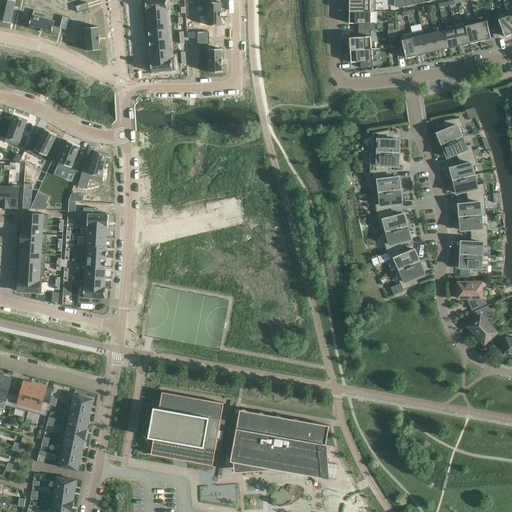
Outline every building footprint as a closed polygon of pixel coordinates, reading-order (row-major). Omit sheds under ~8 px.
[(1,0),(0,7),(0,20),(10,23),(14,8),(21,10),(22,0),(1,0)] [(145,0),(146,10),(167,8),(166,0),(145,0)] [(375,12),(375,0),(349,0),(349,11),(371,11),(371,12),(375,12)] [(221,2),(203,2),(203,16),(207,16),(208,26),(221,25),(221,18),(221,10),(221,2)] [(87,3),(76,6),(78,12),(89,9),(87,3)] [(167,8),(146,10),(146,11),(147,11),(148,20),(167,18),(167,9),(167,8)] [(34,10),(29,28),(37,31),(44,33),(51,34),(55,21),(45,18),(46,14),(34,10)] [(370,23),(371,12),(371,11),(349,11),(349,23),(358,24),(358,30),(370,30),(375,30),(375,23),(370,23)] [(504,37),(511,34),(511,24),(509,15),(508,11),(497,15),(504,37)] [(486,16),(475,19),(480,41),(491,39),(486,16)] [(60,28),(66,30),(69,18),(63,17),(60,28)] [(167,18),(148,20),(149,30),(168,29),(167,18)] [(475,19),(465,21),(466,26),(465,26),(469,44),(480,41),(475,19)] [(465,21),(453,24),(454,28),(455,28),(459,46),(469,44),(465,26),(466,26),(465,21)] [(453,24),(443,26),(444,31),(448,49),(459,46),(455,28),(454,28),(453,24)] [(98,27),(80,28),(81,41),(86,41),(87,51),(101,50),(100,43),(99,35),(98,27)] [(168,29),(149,30),(150,41),(169,39),(168,29)] [(370,30),(358,30),(359,37),(349,38),(350,50),(371,49),(370,30)] [(422,31),(412,33),(413,38),(417,56),(427,53),(423,35),(422,31)] [(444,31),(434,33),(438,51),(448,49),(444,31)] [(412,33),(401,36),(404,48),(405,54),(406,58),(417,56),(413,38),(412,33)] [(434,33),(423,35),(427,53),(438,51),(434,33)] [(169,39),(150,41),(150,51),(170,50),(169,39)] [(222,49),(208,49),(209,73),(222,72),(222,65),(222,57),(222,49)] [(373,67),(371,49),(350,50),(351,62),(360,62),(361,68),(373,67)] [(170,50),(150,51),(151,61),(150,61),(151,62),(174,60),(174,59),(171,59),(170,50)] [(174,60),(151,62),(152,72),(175,70),(174,60)] [(15,116),(4,142),(23,149),(27,138),(22,136),(27,120),(15,116)] [(442,145),(462,137),(458,128),(463,127),(460,118),(443,121),(446,129),(437,133),(442,145)] [(32,141),(27,152),(44,160),(57,135),(45,129),(37,143),(32,141)] [(370,152),(399,153),(399,140),(389,139),(390,130),(373,133),(372,152),(370,152)] [(462,137),(442,145),(447,158),(456,154),(458,159),(474,154),(470,144),(466,146),(462,137)] [(67,141),(57,167),(75,174),(79,163),(74,161),(80,146),(67,141)] [(157,143),(150,181),(196,189),(203,152),(157,143)] [(84,164),(78,187),(86,190),(89,179),(100,182),(107,155),(94,151),(90,165),(84,164)] [(370,173),(388,172),(389,166),(398,166),(399,153),(370,152),(370,173)] [(453,181),(474,176),(472,166),(477,165),(474,154),(458,159),(460,166),(450,168),(453,181)] [(254,156),(217,167),(230,212),(267,201),(254,156)] [(379,193),(400,190),(399,177),(389,178),(388,172),(370,173),(372,173),(373,184),(378,183),(379,193)] [(467,197),(486,194),(483,183),(477,185),(474,176),(453,181),(457,194),(466,191),(467,197)] [(0,207),(7,208),(9,185),(8,187),(0,186),(0,207)] [(9,185),(7,208),(8,208),(8,207),(17,208),(19,186),(9,185)] [(376,213),(393,210),(392,204),(402,203),(400,190),(379,193),(380,202),(375,203),(376,213)] [(459,217),(486,215),(484,195),(486,194),(467,197),(468,203),(458,204),(459,217)] [(49,204),(46,203),(35,198),(31,209),(46,210),(49,204)] [(83,208),(82,225),(108,226),(109,215),(95,214),(95,208),(83,208)] [(381,233),(407,226),(404,214),(394,216),(393,210),(376,213),(381,233)] [(23,214),(23,224),(47,225),(48,215),(43,215),(23,214)] [(486,215),(459,217),(461,230),(470,230),(471,236),(488,235),(487,224),(482,225),(481,216),(486,215)] [(22,233),(47,235),(47,234),(42,234),(43,226),(47,226),(47,225),(23,224),(22,233)] [(82,225),(88,226),(87,235),(85,235),(107,236),(107,227),(108,227),(108,226),(82,225)] [(387,253),(403,248),(401,242),(411,239),(407,226),(381,233),(387,253)] [(275,230),(238,240),(244,265),(245,265),(248,277),(244,300),(246,310),(288,318),(289,318),(290,318),(291,318),(291,317),(292,317),(293,317),(293,316),(294,316),(294,315),(295,315),(295,314),(295,313),(295,312),(295,311),(295,310),(275,230)] [(22,233),(21,243),(46,245),(47,235),(22,233)] [(83,245),(107,247),(107,246),(106,246),(107,236),(85,235),(84,245),(83,245)] [(460,254),(482,256),(482,246),(487,246),(488,235),(471,236),(471,242),(461,241),(460,254)] [(22,244),(21,252),(45,254),(45,253),(41,253),(41,245),(46,245),(21,243),(22,243),(22,244)] [(83,245),(82,255),(107,257),(107,247),(83,245)] [(395,272),(419,262),(414,249),(405,253),(403,248),(387,253),(377,256),(381,264),(390,260),(391,263),(396,261),(399,270),(395,272)] [(21,252),(20,262),(45,264),(45,254),(21,252)] [(469,277),(488,276),(488,265),(481,265),(482,256),(460,254),(460,260),(457,260),(457,267),(469,268),(469,277)] [(82,255),(82,266),(106,267),(107,257),(82,255)] [(20,262),(20,272),(42,273),(40,272),(40,264),(45,264),(20,262)] [(419,262),(395,272),(403,291),(418,284),(416,278),(424,274),(419,262)] [(82,266),(86,267),(86,276),(105,277),(106,267),(82,266)] [(19,281),(42,283),(42,282),(41,282),(42,273),(20,272),(19,281)] [(82,286),(105,287),(105,277),(86,276),(85,286),(82,286)] [(486,304),(483,297),(481,297),(481,283),(475,283),(475,280),(464,280),(464,283),(458,283),(458,286),(455,286),(455,294),(458,294),(458,298),(469,298),(469,301),(468,301),(472,310),(486,304)] [(19,281),(18,291),(41,293),(42,283),(19,281)] [(79,297),(79,303),(91,304),(91,298),(105,299),(105,287),(82,286),(82,297),(79,297)] [(469,326),(484,343),(493,335),(496,333),(484,320),(491,314),(488,306),(473,312),(476,320),(469,326)] [(511,339),(506,338),(506,342),(503,342),(501,350),(504,350),(504,354),(511,355),(511,339)] [(0,400),(5,402),(5,405),(11,407),(14,394),(8,393),(12,378),(10,378),(10,376),(3,374),(2,376),(0,375),(0,374),(0,400)] [(14,394),(11,407),(17,408),(28,411),(29,407),(35,384),(24,381),(20,396),(14,394)] [(29,407),(28,411),(39,414),(46,416),(49,404),(43,402),(47,387),(35,384),(29,407)] [(154,407),(148,437),(154,438),(153,442),(151,454),(174,459),(175,456),(189,459),(189,461),(212,465),(215,449),(220,450),(225,420),(221,420),(224,403),(208,400),(195,398),(194,399),(190,399),(190,397),(188,397),(162,392),(159,408),(154,407)] [(91,410),(93,400),(74,395),(72,406),(91,410)] [(89,420),(91,410),(72,406),(70,416),(89,420)] [(321,458),(319,457),(318,444),(326,445),(329,426),(311,422),(311,424),(294,418),(294,421),(277,415),(277,418),(260,412),(259,415),(243,409),(243,410),(240,410),(230,461),(233,462),(234,473),(276,470),(322,478),(321,458)] [(86,430),(89,420),(70,416),(67,426),(86,430)] [(84,440),(87,430),(86,430),(67,426),(65,436),(84,440)] [(82,450),(84,440),(65,436),(63,446),(82,450)] [(80,460),(82,450),(63,446),(61,456),(80,460)] [(78,470),(80,460),(61,456),(59,466),(78,470)] [(74,491),(76,480),(57,478),(55,488),(74,491)] [(233,485),(237,511),(245,510),(240,483),(233,485)] [(73,501),(74,491),(55,488),(54,498),(73,501)] [(297,491),(298,509),(313,508),(313,499),(304,500),(304,491),(297,491)] [(72,511),(73,501),(54,498),(52,508),(71,511),(72,511)] [(290,511),(289,503),(281,504),(281,511),(290,511)]
